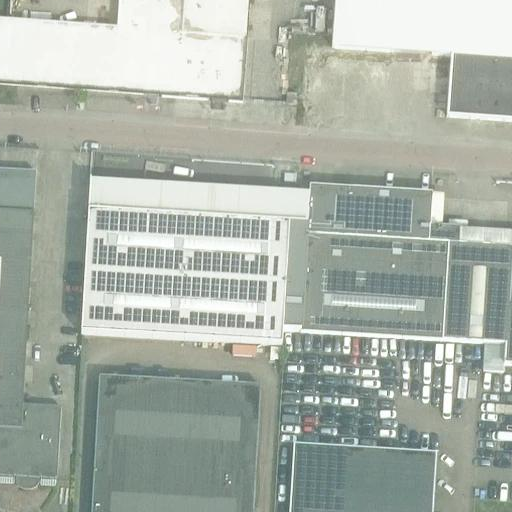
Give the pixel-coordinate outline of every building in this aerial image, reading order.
[(0,85),(240,103),(242,83),(245,39),(247,0),(183,0),(183,1),(162,0),(118,0),(117,17),(116,30),(0,21),(0,85)] [(334,0),(331,49),(451,58),(454,0),(334,0)] [(511,122),(511,0),(454,0),(451,58),(446,118),(511,122)] [(334,75),(336,95),(346,95),(344,74),(334,75)] [(295,107),(296,96),(286,95),(285,106),(295,107)] [(60,408),(22,406),(35,174),(0,171),(0,478),(16,479),(16,487),(37,488),(37,480),(56,481),(60,408)] [(504,366),(511,366),(511,248),(458,246),(459,230),(429,228),(431,195),(348,191),(348,186),(334,185),(334,190),(309,188),(307,226),(300,333),(484,344),(483,372),(504,373),(504,366)] [(307,226),(88,214),(81,336),(281,347),(282,333),(300,333),(307,226)] [(252,511),(260,387),(98,378),(90,511),(252,511)] [(293,447),(288,511),(432,511),(436,455),(315,448),(293,447)]
